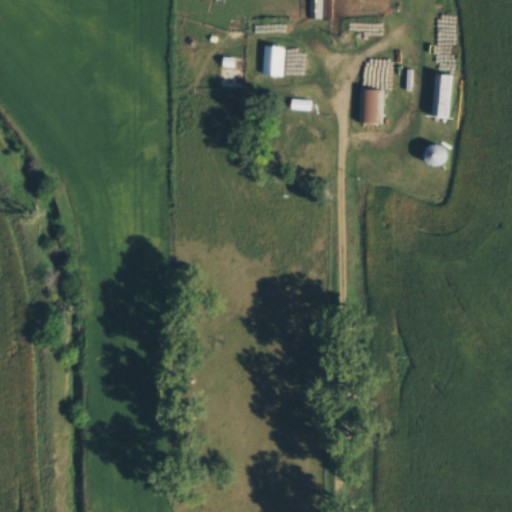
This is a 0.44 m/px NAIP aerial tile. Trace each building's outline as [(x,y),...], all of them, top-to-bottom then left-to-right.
[(281,42),(261,42),(261,72),(281,72),(281,42)] [(446,114),(448,71),(432,70),(430,113),(446,114)] [(380,119),(380,85),(358,85),(358,119),(380,119)] [(308,106),(308,86),(289,86),(289,106),(308,106)] [(304,120),(284,120),(284,149),(311,149),(311,132),(304,132),(304,120)] [(436,163),(444,147),(429,140),(421,155),(436,163)]
